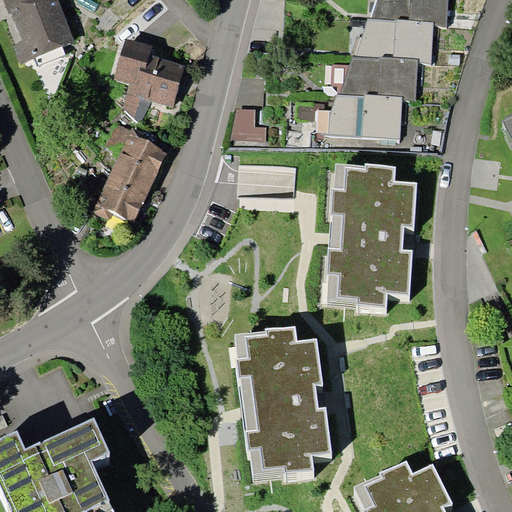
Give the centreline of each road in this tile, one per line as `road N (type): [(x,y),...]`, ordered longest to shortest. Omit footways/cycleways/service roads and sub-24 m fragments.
road 1 (residential): [(500,511),(470,423),(451,274),(464,133),(506,0)]
road 2 (residential): [(85,309),(167,225),(191,173),(234,0)]
road 3 (residential): [(85,309),(195,511)]
road 4 (residential): [(0,115),(85,309)]
